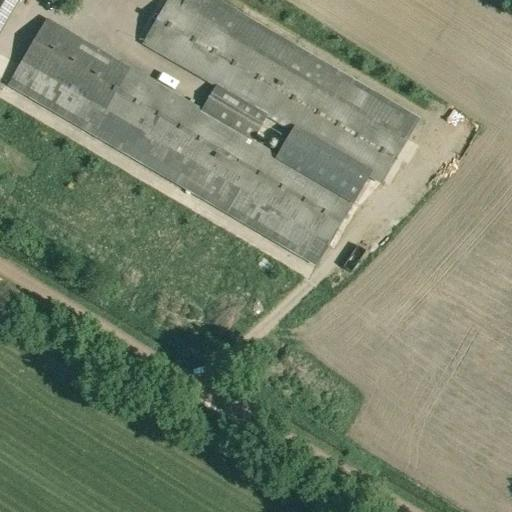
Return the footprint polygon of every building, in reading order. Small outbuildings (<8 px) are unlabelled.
[(0,0),(0,35),(20,0),(0,0)] [(175,0),(169,0),(142,44),(215,87),(201,110),(253,140),(267,118),(291,132),(368,177),(381,185),(409,137),(407,136),(182,4),(175,0)] [(184,0),(182,4),(407,136),(417,119),(306,53),(214,0),(184,0)] [(276,155),(46,20),(20,66),(326,248),(327,248),(355,202),(276,155)] [(20,66),(8,87),(162,176),(316,265),(323,253),(325,249),(326,248),(20,66)] [(291,132),(276,155),(355,202),(356,201),(355,200),(368,177),(291,132)]
